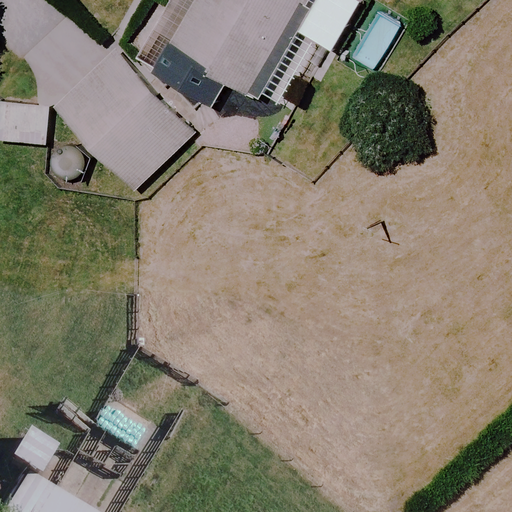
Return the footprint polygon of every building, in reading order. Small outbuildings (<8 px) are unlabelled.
[(318,0),(203,0),(175,51),(270,104),(296,58),(288,54),(318,0)] [(201,133),(122,52),(62,110),(141,191),(201,133)] [(55,105),(5,104),(4,143),(54,144),(55,105)] [(53,459),(24,442),(8,468),(36,486),(53,459)] [(75,511),(26,482),(8,511),(75,511)]
